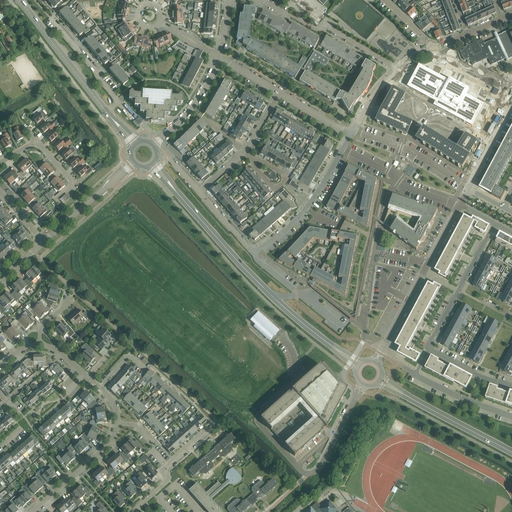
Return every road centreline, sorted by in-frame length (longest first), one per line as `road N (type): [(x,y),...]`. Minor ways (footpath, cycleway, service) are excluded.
road 1 (residential): [(279,337),(294,358),(296,379),(257,423),(302,473),(317,471),(362,385)]
road 2 (residential): [(391,66),(255,0)]
road 3 (tertiary): [(511,453),(380,380)]
road 4 (tertiary): [(273,298),(176,192)]
road 5 (tertiary): [(105,111),(18,0)]
road 6 (residential): [(494,224),(429,348)]
road 7 (unclassified): [(253,250),(295,220),(343,148)]
road 8 (residential): [(354,130),(410,151),(467,188)]
road 9 (residential): [(343,148),(407,187),(457,204)]
road 10 (residential): [(37,511),(111,443),(118,424)]
